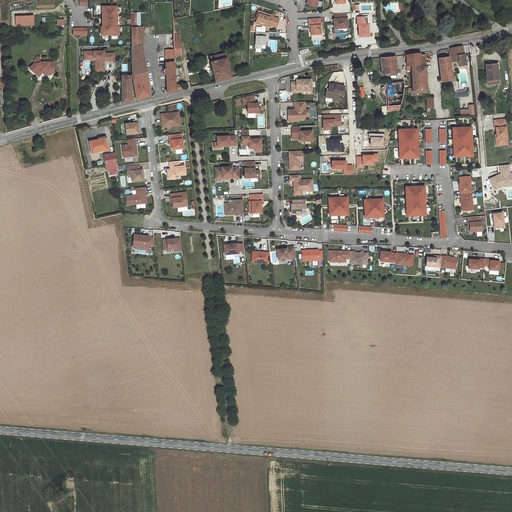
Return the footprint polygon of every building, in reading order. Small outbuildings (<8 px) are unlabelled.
[(117,27),(116,7),(110,7),(110,9),(109,9),(108,7),(102,7),(102,27),(101,27),(101,35),(102,35),(109,35),(118,35),(118,27),(117,27)] [(271,15),(258,11),(256,18),(257,19),(255,23),(267,26),(267,24),(276,27),(279,19),(273,17),(270,16),(271,15)] [(140,12),(131,13),(131,27),(140,27),(140,12)] [(346,13),(335,14),(335,19),(335,22),(334,22),(334,29),(337,28),(342,28),(347,28),(346,13)] [(33,25),(33,17),(15,18),(16,26),(33,25)] [(357,17),(357,24),(359,24),(359,37),(369,36),(369,32),(368,24),(368,23),(367,23),(367,21),(364,21),(364,20),(364,17),(357,17)] [(310,26),(311,35),(321,34),(320,23),(320,18),(309,19),(309,26),(310,26)] [(140,27),(131,27),(131,45),(141,45),(140,27)] [(268,32),(256,31),(255,48),(260,48),(260,45),(265,45),(265,41),(266,37),(268,37),(268,32)] [(142,45),(141,45),(131,45),(132,65),(145,63),(142,45)] [(462,46),(450,48),(452,62),(458,61),(458,62),(459,62),(459,66),(466,65),(464,54),(462,46)] [(174,55),(174,49),(165,50),(165,63),(174,62),(174,55)] [(114,61),(114,53),(104,53),(104,51),(84,51),(84,58),(86,60),(89,60),(91,57),(93,57),(95,59),(95,66),(104,66),(104,61),(114,61)] [(210,62),(215,82),(231,78),(227,58),(226,58),(225,53),(210,57),(211,62),(210,62)] [(420,53),(406,55),(406,58),(407,66),(421,65),(420,55),(420,53)] [(395,56),(380,58),(382,75),(389,74),(397,73),(395,56)] [(452,81),(449,56),(438,58),(440,69),(446,68),(446,73),(440,74),(441,82),(452,81)] [(54,73),(54,62),(40,62),(40,63),(34,63),(32,66),(32,70),(38,76),(41,74),(41,71),(44,71),(44,75),(49,75),(49,73),(54,73)] [(174,62),(165,63),(166,68),(166,75),(167,89),(167,90),(167,92),(175,90),(174,62)] [(145,63),(132,65),(133,76),(147,73),(145,63)] [(486,65),(488,85),(499,83),(497,64),(486,65)] [(133,76),(136,100),(151,96),(147,73),(133,76)] [(425,73),(412,73),(413,88),(413,93),(427,92),(425,73)] [(122,76),(122,103),(131,101),(131,76),(122,76)] [(301,82),(291,82),(292,92),(301,91),(301,90),(311,90),(311,79),(301,80),(301,82)] [(404,82),(386,84),(387,96),(403,95),(404,82)] [(343,96),(345,86),(329,84),(328,91),(326,91),(325,98),(333,99),(332,101),(338,102),(339,95),(343,96)] [(253,95),(242,97),(244,104),(247,104),(247,113),(254,113),(258,112),(258,103),(255,103),(253,95)] [(403,95),(387,96),(388,107),(400,105),(403,95)] [(281,118),(286,118),(286,109),(293,109),(292,102),(281,103),(281,118)] [(293,110),(288,110),(288,121),(298,121),(298,119),(303,119),(305,116),(305,109),(305,102),(294,102),(295,110),(295,111),(293,111),(293,110)] [(180,125),(178,112),(161,114),(161,118),(162,118),(162,122),(162,123),(162,127),(180,125)] [(331,130),(331,127),(341,126),(341,115),(322,115),(323,127),(323,130),(331,130)] [(507,141),(505,119),(493,120),(494,128),(496,128),(496,134),(497,138),(495,138),(496,146),(503,145),(502,141),(507,141)] [(139,133),(138,122),(125,124),(125,125),(126,133),(126,134),(139,133)] [(299,131),(299,126),(291,127),(292,136),(299,135),(300,139),(300,141),(313,141),(312,131),(299,131)] [(471,127),(453,128),(453,139),(455,138),(455,146),(453,146),(454,157),(460,157),(463,156),(473,156),(472,145),(470,145),(470,138),(472,138),(471,127)] [(417,129),(399,129),(399,140),(401,140),(401,148),(399,148),(399,158),(418,158),(418,147),(416,147),(416,140),(418,140),(417,129)] [(253,139),(249,139),(248,130),(242,130),(242,142),(248,142),(249,145),(249,148),(255,148),(255,151),(261,151),(261,139),(256,139),(253,139)] [(181,134),(169,135),(170,143),(172,143),(172,145),(172,150),(175,149),(182,149),(183,148),(181,134)] [(384,134),(368,134),(368,137),(370,138),(370,146),(383,146),(383,138),(384,138),(384,134)] [(342,140),(342,135),(330,136),(331,140),(327,140),(327,151),(331,151),(331,152),(338,152),(344,152),(344,144),(339,144),(339,140),(342,140)] [(229,145),(237,145),(237,136),(217,136),(217,142),(217,146),(221,146),(229,146),(229,145)] [(99,151),(102,151),(108,149),(105,140),(98,141),(97,138),(92,139),(92,141),(89,142),(92,153),(99,151)] [(137,156),(135,139),(128,139),(129,145),(122,145),(123,157),(137,156)] [(300,156),(302,156),(302,151),(289,151),(290,169),(300,169),(300,161),(300,156)] [(117,163),(115,153),(104,155),(106,165),(117,163)] [(379,162),(378,154),(374,154),(374,155),(362,155),(362,156),(356,156),(357,168),(363,168),(363,165),(374,165),(374,162),(379,162)] [(185,174),(184,166),(180,166),(179,161),(169,162),(170,169),(167,169),(168,179),(173,178),(175,175),(185,174)] [(254,161),(244,162),(244,178),(250,177),(257,177),(259,177),(259,171),(255,171),(254,161)] [(353,165),(346,165),(346,161),(332,161),(332,170),(343,169),(343,174),(353,174),(353,165)] [(511,172),(510,173),(509,165),(499,166),(500,174),(499,174),(488,179),(494,191),(502,187),(511,186),(511,172)] [(143,180),(142,170),(140,170),(139,166),(127,167),(128,177),(132,177),(132,181),(143,180)] [(215,168),(216,174),(218,174),(222,176),(222,178),(228,178),(228,177),(232,177),(232,178),(239,178),(239,167),(215,168)] [(313,190),(312,179),(300,180),(300,175),(290,175),(290,181),(293,181),(294,194),(301,194),(301,191),(313,190)] [(471,193),(470,176),(459,177),(460,183),(459,184),(460,194),(471,193)] [(406,205),(406,216),(425,215),(425,204),(423,204),(423,197),(425,197),(424,186),(405,187),(406,198),(408,198),(408,205),(406,205)] [(147,203),(145,187),(136,188),(136,195),(126,196),(127,205),(137,204),(144,203),(147,203)] [(187,202),(186,192),(170,194),(170,198),(172,198),(172,202),(173,208),(183,207),(182,203),(187,202)] [(473,210),(471,193),(460,194),(461,205),(462,205),(462,211),(473,210)] [(262,194),(250,194),(250,201),(249,201),(249,206),(252,206),(252,213),(261,213),(261,201),(263,201),(262,194)] [(347,197),(328,198),(329,216),(348,215),(347,197)] [(293,200),(293,204),(291,204),(292,214),(296,214),(296,215),(301,214),(305,214),(305,208),(305,199),(293,200)] [(364,200),(365,217),(383,217),(383,199),(364,200)] [(243,214),(243,200),(236,200),(236,203),(232,203),(225,204),(225,215),(234,214),(234,213),(235,213),(235,214),(243,214)] [(447,238),(445,210),(438,211),(440,231),(441,238),(441,239),(447,238)] [(504,227),(502,213),(493,214),(493,217),(493,221),(494,228),(504,227)] [(476,231),(481,231),(482,231),(481,222),(480,216),(470,217),(471,222),(469,223),(469,227),(470,232),(476,231)] [(148,236),(134,235),(133,243),(133,245),(133,246),(147,248),(147,245),(154,246),(153,237),(148,237),(148,236)] [(182,250),(180,238),(173,239),(173,240),(171,240),(171,239),(163,240),(164,250),(174,249),(175,251),(182,250)] [(238,243),(224,245),(225,255),(239,253),(239,252),(244,251),(243,243),(238,244),(238,243)] [(278,259),(296,257),(294,247),(290,248),(278,249),(277,250),(278,259)] [(319,259),(323,259),(322,251),(318,251),(318,250),(313,250),(313,251),(311,251),(311,250),(302,250),(302,261),(319,260),(319,259)] [(258,252),(253,251),(252,263),(269,264),(270,253),(265,252),(265,253),(260,253),(258,253),(258,252)] [(350,259),(351,251),(329,251),(329,262),(345,262),(346,259),(350,259)] [(367,264),(367,253),(355,253),(355,252),(351,251),(350,259),(350,264),(367,264)] [(396,262),(397,253),(391,253),(391,252),(381,251),(380,261),(396,262)] [(406,253),(397,253),(396,262),(396,264),(398,264),(402,265),(412,265),(413,255),(406,254),(406,253)] [(440,267),(441,256),(437,256),(437,258),(434,258),(427,257),(426,266),(430,266),(435,267),(440,267)] [(456,269),(457,258),(450,257),(441,256),(440,267),(446,268),(450,268),(456,269)] [(484,266),(484,259),(479,259),(479,260),(474,260),(469,259),(468,269),(478,269),(478,268),(484,268),(484,266)] [(498,271),(499,261),(490,261),(490,259),(484,259),(484,266),(489,266),(489,270),(498,271)]
